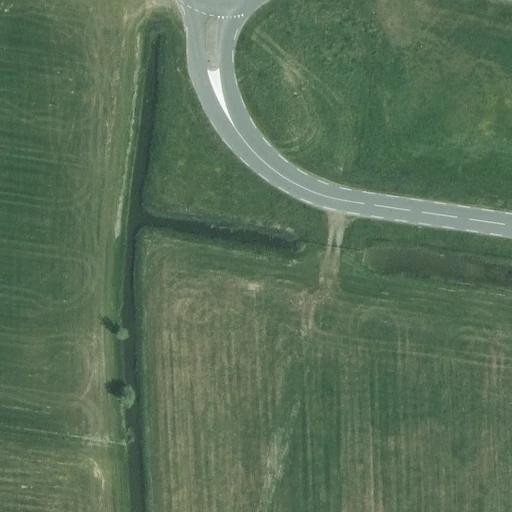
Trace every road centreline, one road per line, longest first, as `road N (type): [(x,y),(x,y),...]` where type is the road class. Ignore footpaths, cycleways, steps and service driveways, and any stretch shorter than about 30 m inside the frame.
road 1 (track): [(265,511),(340,201)]
road 2 (tertiary): [(511,226),(324,198),(288,180),(230,122)]
road 3 (tertiary): [(199,1),(199,70),(211,104),(230,122)]
